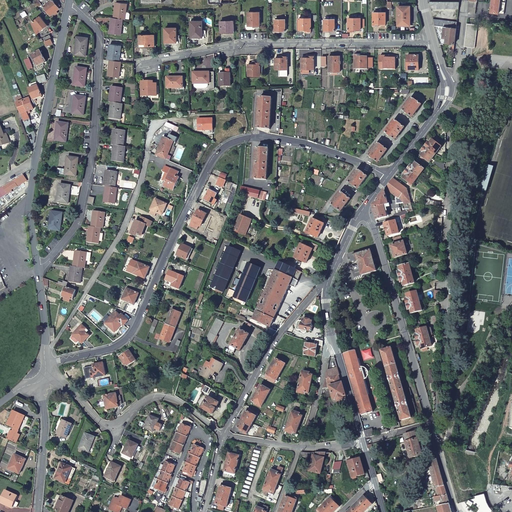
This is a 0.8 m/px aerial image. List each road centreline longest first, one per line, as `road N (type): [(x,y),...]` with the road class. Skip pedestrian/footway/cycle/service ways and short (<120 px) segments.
road 1 (residential): [(387,177),(293,141),(230,143),(205,171),(130,334),(115,346),(52,363),(41,380)]
road 2 (secondary): [(457,511),(375,230),(361,211)]
road 3 (residential): [(67,6),(98,35),(93,152),(76,224),(36,265)]
road 4 (residential): [(432,41),(247,43),(144,65)]
road 5 (residential): [(36,265),(32,176),(67,6)]
road 6 (residential): [(222,434),(157,396),(109,425),(66,385),(41,380)]
road 7 (residential): [(324,288),(274,340),(222,434)]
road 8 (residential): [(41,380),(37,511)]
